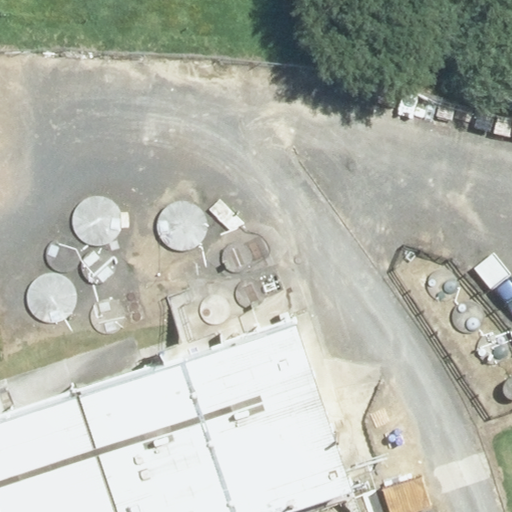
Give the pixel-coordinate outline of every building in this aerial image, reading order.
[(78,230),(82,236),(88,241),(95,244),(103,244),(110,242),(116,237),(120,231),(122,224),(122,216),(119,209),(114,204),(107,200),(100,199),(93,200),(86,203),(81,208),(78,215),(77,222),(78,230)] [(161,235),(165,242),(171,246),(178,249),(186,250),(193,247),(199,243),(203,237),(205,229),(205,222),(202,215),(197,209),(191,206),(183,204),(176,205),(169,209),(164,214),(161,220),(160,228),(161,235)] [(43,257),(46,262),(51,266),(56,268),(62,268),(68,267),(73,263),(76,258),(78,253),(77,247),(75,241),(71,237),(66,234),(60,233),(54,234),(49,236),(45,240),(43,246),(42,251),(43,257)] [(223,263),(225,267),(228,270),(232,271),(237,271),(241,270),(244,268),(247,264),(248,260),(247,256),(246,252),(243,249),(239,247),(235,246),(231,247),(228,249),(225,252),(223,255),(222,259),(223,263)] [(83,276),(86,281),(91,285),(97,287),(102,287),(108,286),(113,282),(116,277),(118,272),(118,266),(115,260),(112,256),(106,253),(101,252),(95,253),(90,255),(86,259),(83,264),(82,270),(83,276)] [(436,291),(438,295),(441,297),(445,299),(449,299),(453,298),(457,296),(459,292),(460,288),(460,284),(459,280),(456,277),(452,275),(448,274),(444,274),(440,276),(437,279),(435,283),(435,287),(436,291)] [(31,307),(35,314),(40,319),(48,321),(55,322),(62,320),(69,315),(73,309),(75,302),(74,294),(72,287),(67,281),(60,278),(53,276),(45,277),(39,281),(34,286),(30,293),(29,300),(31,307)] [(241,298),(243,302),(246,305),(250,306),(254,306),(258,305),(262,303),(264,299),(265,295),(265,291),(263,287),(261,284),(257,282),(253,281),(249,282),(245,284),(242,287),(240,290),(240,294),(241,298)] [(208,315),(211,319),(214,321),(218,323),(222,323),(226,322),(229,319),(232,316),(233,312),(233,308),(231,304),(228,301),(225,299),(221,298),(217,298),(213,300),(210,303),(208,307),(208,311),(208,315)] [(92,325),(95,330),(100,334),(105,336),(111,337),(117,335),(122,331),(125,326),(127,321),(127,315),(124,309),(120,305),(115,302),(109,301),(104,302),(99,304),(94,309),(92,314),(91,319),(92,325)] [(456,322),(458,326),(462,329),(466,330),(470,330),(474,329),(477,327),(480,323),(481,319),(481,315),(479,311),(476,308),(473,306),(468,305),(464,306),(461,308),(458,311),(456,314),(456,318),(456,322)] [(301,511),(364,491),(304,312),(0,413),(0,511),(301,511)] [(482,354),(484,357),(487,360),(491,362),(496,362),(500,361),(503,358),(506,355),(507,351),(506,346),(505,343),(502,339),(498,337),(494,337),(490,337),(487,339),(484,342),(482,346),(481,350),(482,354)] [(502,391),(504,394),(507,396),(511,398),(511,397),(511,375),(509,376),(506,377),(504,380),(502,383),(501,387),(502,391)]
